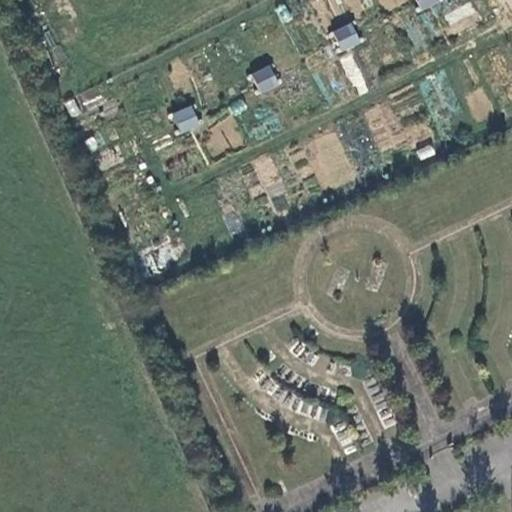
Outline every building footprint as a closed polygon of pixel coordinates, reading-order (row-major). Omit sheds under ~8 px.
[(406,0),(378,0),(385,12),(407,0),(406,0)] [(444,13),(449,24),(475,14),(471,2),(444,13)] [(351,50),(369,41),(360,22),(342,31),(351,50)] [(342,58),(355,96),(367,92),(354,54),(342,58)] [(270,92),(288,83),(278,65),(261,75),(270,92)] [(190,132),(209,125),(201,106),(182,114),(190,132)] [(335,132),(313,140),(328,185),(351,177),(335,132)] [(347,419),(333,426),(342,445),(356,439),(347,419)]
